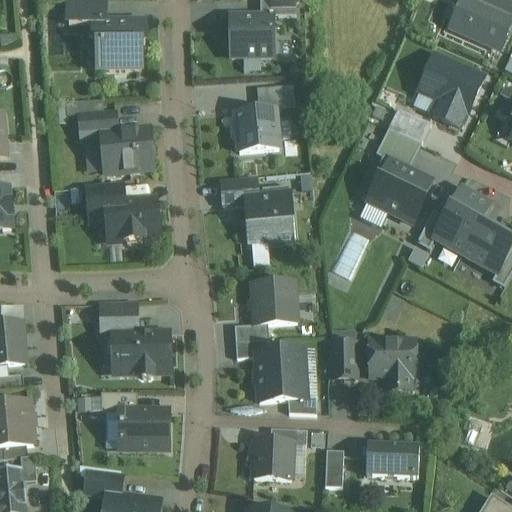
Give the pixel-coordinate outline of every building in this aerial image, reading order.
[(511,25),(511,0),(464,0),(455,21),(459,23),(459,24),(472,29),(467,38),(500,53),(511,25)] [(297,20),(297,1),(261,1),(261,19),(273,19),(273,20),(297,20)] [(105,25),(105,2),(69,2),(69,27),(94,27),(94,26),(105,25)] [(273,20),(273,19),(261,19),(231,19),(231,61),(273,61),(273,20)] [(105,25),(94,26),(94,27),(94,49),(98,49),(98,72),(141,72),(141,49),(145,49),(145,25),(105,25)] [(485,81),(435,59),(419,95),(438,104),(431,119),(460,131),(466,116),(468,117),(485,81)] [(253,111),(296,110),(295,88),(252,89),(253,111)] [(276,113),(236,117),(240,157),(279,153),(276,113)] [(116,116),(80,119),(82,147),(103,145),(102,138),(117,136),(116,116)] [(117,136),(102,138),(103,145),(105,178),(153,173),(150,133),(117,136)] [(433,185),(384,161),(374,181),(378,184),(368,206),(413,228),(425,204),(424,203),(433,185)] [(257,181),(221,185),(224,212),(246,210),(259,209),(259,201),(257,181)] [(123,188),(87,191),(90,228),(108,227),(109,246),(123,245),(128,248),(140,247),(143,243),(159,241),(156,204),(125,207),(123,188)] [(290,190),(263,193),(263,200),(259,201),(259,209),(246,210),(250,247),(295,243),(290,190)] [(0,191),(0,232),(12,232),(11,218),(13,218),(11,204),(9,204),(8,191),(0,191)] [(433,241),(463,258),(482,223),(491,208),(461,191),(433,241)] [(511,240),(482,223),(463,258),(498,278),(511,253),(511,240)] [(333,272),(350,280),(368,240),(351,232),(333,272)] [(409,262),(422,269),(429,256),(416,249),(409,262)] [(295,285),(252,287),(255,329),(268,328),(297,326),(295,285)] [(137,307),(101,308),(102,339),(113,339),(113,337),(138,337),(137,307)] [(22,328),(0,329),(0,367),(26,366),(22,328)] [(255,329),(235,330),(236,346),(268,344),(269,344),(268,328),(255,329)] [(138,337),(113,337),(113,339),(114,377),(138,377),(142,381),(150,381),(154,376),(170,376),(169,336),(138,337)] [(268,344),(236,346),(237,362),(257,361),(257,357),(269,356),(268,344)] [(415,345),(371,346),(371,380),(387,379),(387,394),(410,393),(410,379),(415,379),(415,345)] [(356,346),(332,346),(333,382),(357,382),(356,346)] [(269,356),(257,357),(257,361),(260,405),(288,403),(306,402),(306,401),(303,354),(269,356)] [(137,396),(101,396),(101,414),(120,415),(120,413),(137,414),(137,396)] [(316,401),(306,401),(306,402),(288,403),(289,416),(317,418),(316,401)] [(29,404),(0,406),(0,450),(27,448),(33,447),(29,404)] [(137,414),(120,413),(120,415),(120,451),(168,452),(168,414),(137,414)] [(307,433),(271,432),(271,444),(293,445),(293,447),(307,448),(307,433)] [(271,444),(255,443),(254,481),(291,482),(293,447),(293,445),(271,444)] [(420,448),(368,446),(366,478),(418,480),(420,448)] [(27,448),(0,450),(0,462),(21,461),(28,460),(27,448)] [(344,454),(327,453),(325,489),(342,490),(344,454)] [(28,460),(21,461),(22,472),(23,472),(24,485),(37,484),(35,459),(28,460)] [(22,472),(0,474),(0,511),(26,511),(26,508),(27,507),(25,489),(24,489),(24,485),(23,472),(22,472)] [(123,479),(88,475),(85,496),(107,498),(107,497),(121,499),(123,479)] [(121,499),(107,497),(107,498),(105,511),(159,511),(161,504),(121,499)] [(511,511),(511,508),(500,501),(492,511),(511,511)]
